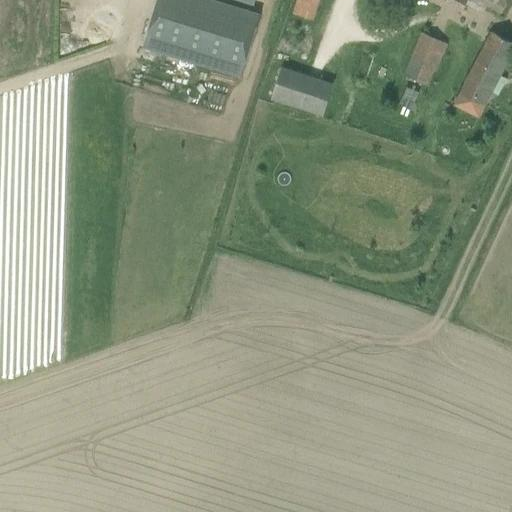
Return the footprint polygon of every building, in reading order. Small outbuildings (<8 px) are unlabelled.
[(157,0),(143,48),(241,78),(260,15),(209,0),(157,0)] [(319,0),(297,0),(292,14),(312,21),(319,0)] [(445,0),(445,3),(461,11),(466,0),(478,0),(503,12),(508,0),(445,0)] [(420,32),(403,75),(428,85),(433,70),(436,71),(446,43),(420,32)] [(460,93),(485,106),(511,52),(511,42),(491,32),(460,93)] [(332,84),(283,69),(273,101),(322,116),(332,84)]
